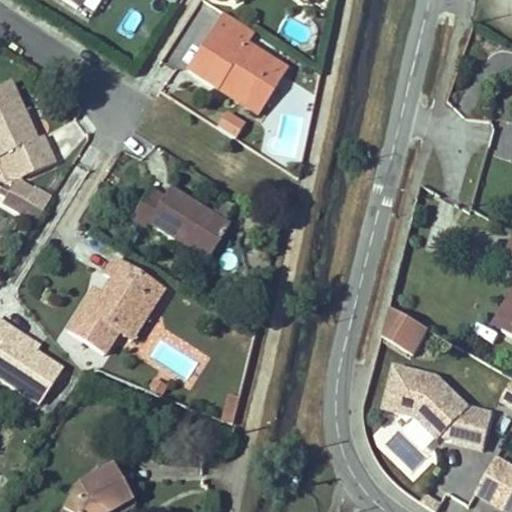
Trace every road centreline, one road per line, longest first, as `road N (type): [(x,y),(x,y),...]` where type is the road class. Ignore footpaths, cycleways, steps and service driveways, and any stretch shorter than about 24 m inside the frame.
road 1 (unclassified): [(349,0),(235,511)]
road 2 (unclassified): [(425,0),(330,416),(359,478)]
road 3 (unclassified): [(0,23),(121,100)]
